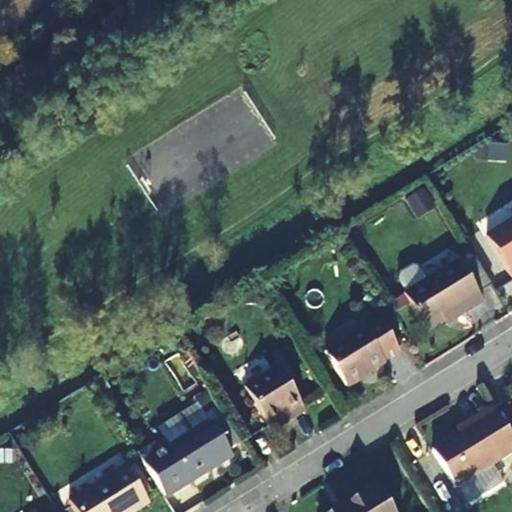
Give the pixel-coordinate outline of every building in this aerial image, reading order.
[(511,234),(500,242),(511,261),(511,234)] [(437,336),(454,326),(476,312),(479,316),(493,308),(466,267),(414,301),(437,336)] [(502,290),(487,267),(472,276),(487,299),(502,290)] [(479,316),(476,312),(454,326),(457,331),(479,316)] [(373,334),(335,358),(356,391),(393,367),(392,366),(410,355),(391,325),(374,335),(373,334)] [(255,396),(279,432),(297,421),(302,427),(316,418),(288,374),(255,396)] [(511,466),(511,412),(510,410),(497,420),(499,424),(451,455),(473,490),(511,466)] [(302,427),(297,421),(279,432),(283,439),(302,427)] [(246,452),(228,424),(179,456),(172,445),(145,463),(172,505),(199,488),(200,490),(242,465),(238,458),(246,452)] [(157,511),(158,511),(136,474),(77,510),(78,511),(157,511)] [(365,511),(407,511),(392,489),(377,499),(379,503),(365,511)]
